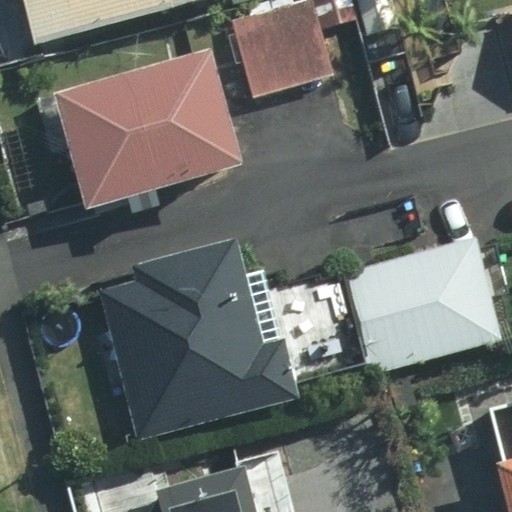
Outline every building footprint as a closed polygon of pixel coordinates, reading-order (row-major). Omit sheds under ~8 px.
[(32,0),(41,34),(180,0),(32,0)] [(412,0),(366,0),(376,36),(419,25),(412,0)] [(225,46),(65,90),(97,207),(258,163),(225,46)] [(108,286),(147,435),(312,392),(297,336),(273,342),(246,237),(141,264),(144,277),(108,286)] [(365,290),(302,309),(324,381),(387,362),(391,376),(511,339),(511,325),(486,239),(361,277),(365,290)] [(265,511),(252,460),(164,484),(170,511),(265,511)]
